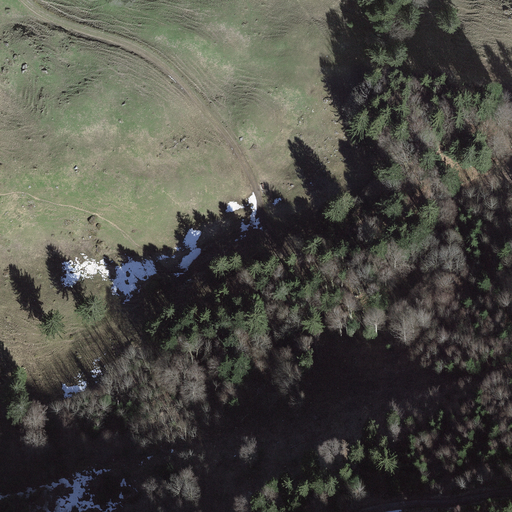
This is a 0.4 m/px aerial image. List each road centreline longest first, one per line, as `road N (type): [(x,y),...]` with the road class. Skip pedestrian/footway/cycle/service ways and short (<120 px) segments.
road 1 (track): [(24,0),(166,72),(231,141),(267,229),(301,249),(406,200),(466,199),(511,181)]
road 2 (track): [(375,511),(511,495)]
